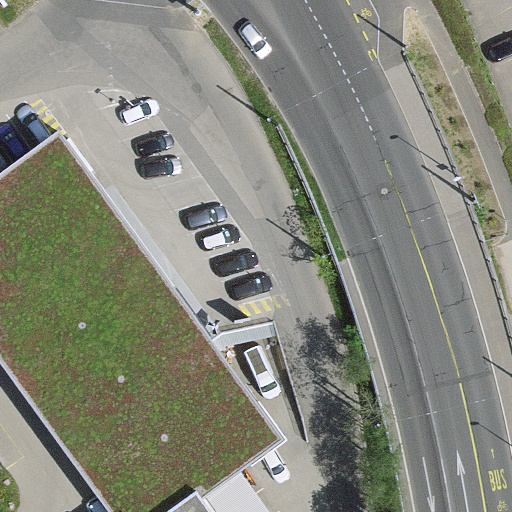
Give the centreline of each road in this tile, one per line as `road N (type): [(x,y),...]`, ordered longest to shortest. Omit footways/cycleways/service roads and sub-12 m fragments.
road 1 (primary): [(467,511),(450,413),(379,199),(337,108),(264,0)]
road 2 (unclassified): [(152,27),(214,97),(264,190),(309,300),(365,511)]
